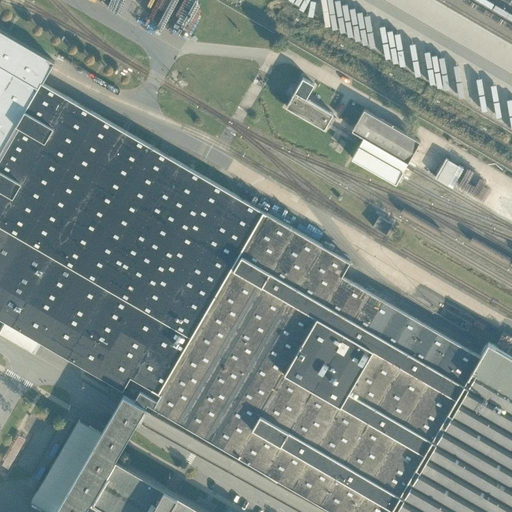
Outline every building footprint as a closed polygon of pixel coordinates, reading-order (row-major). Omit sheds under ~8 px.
[(365,27),(369,48),(432,86),(437,85),(436,80),(439,80),(431,75),(430,70),(433,65),(429,65),(428,60),(430,59),(426,57),(424,59),(418,60),(416,52),(418,50),(415,48),(413,37),(406,38),(404,30),(395,32),(384,25),(385,29),(369,19),(368,17),(359,19),(357,23),(365,27)] [(0,22),(0,60),(43,85),(47,78),(53,68),(60,57),(0,22)] [(0,154),(43,85),(0,60),(0,154)] [(305,91),(312,78),(301,72),(294,85),(305,91)] [(279,94),(286,80),(274,74),(267,87),(279,94)] [(164,392),(268,207),(47,78),(43,85),(0,154),(0,315),(6,319),(0,330),(35,349),(42,339),(126,388),(133,374),(164,392)] [(328,113),(290,91),(281,106),(319,128),(328,113)] [(421,143),(368,112),(357,131),(368,138),(355,160),(396,184),(400,178),(407,166),(421,143)] [(465,165),(447,155),(435,176),(453,186),(465,165)] [(268,207),(164,392),(160,399),(156,405),(338,511),(391,511),(484,351),(347,272),(355,258),(268,207)] [(393,223),(380,215),(374,225),(387,233),(393,223)] [(484,351),(391,511),(511,511),(511,351),(491,339),(487,345),(484,351)] [(100,433),(53,511),(88,511),(95,501),(120,459),(129,443),(133,437),(135,434),(141,424),(148,411),(151,406),(153,403),(156,405),(160,399),(142,388),(136,397),(125,391),(115,409),(109,418),(107,421),(103,428),(100,433)] [(25,429),(33,433),(17,464),(34,473),(58,426),(33,413),(25,429)] [(37,511),(53,511),(100,433),(79,421),(29,507),(37,511)] [(10,468),(26,438),(19,433),(2,463),(10,468)] [(120,459),(95,501),(113,511),(213,511),(172,488),(120,459)]
